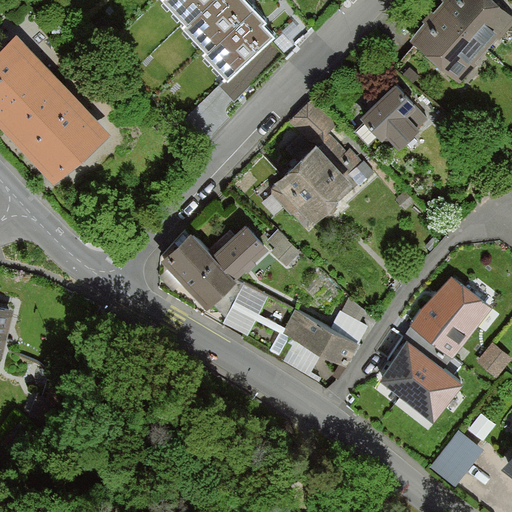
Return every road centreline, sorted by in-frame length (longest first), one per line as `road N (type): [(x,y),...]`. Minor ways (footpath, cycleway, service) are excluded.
road 1 (residential): [(371,0),(110,282)]
road 2 (residential): [(511,188),(412,288),(325,415)]
road 3 (tertiary): [(325,415),(110,282)]
road 4 (tertiary): [(446,511),(325,415)]
